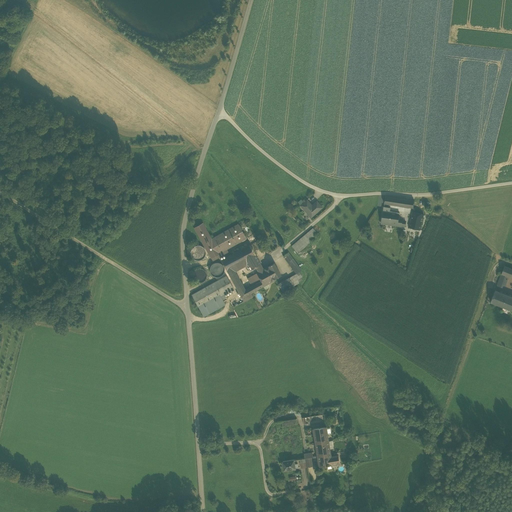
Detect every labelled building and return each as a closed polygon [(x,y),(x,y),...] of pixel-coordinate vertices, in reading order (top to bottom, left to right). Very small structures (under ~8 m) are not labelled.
[(390,204),(400,206),(401,198),(385,196),(384,204),(390,204)] [(414,200),(405,199),(404,207),(413,208),(414,200)] [(306,213),(310,217),(311,217),(322,208),(316,202),(311,206),(307,200),(301,205),(307,213),(306,213)] [(398,219),(399,213),(393,212),(392,213),(389,212),(390,206),(384,205),(382,217),(381,223),(405,227),(405,221),(402,221),(402,219),(398,219)] [(420,229),(424,215),(413,212),(411,219),(412,219),(411,222),(410,222),(409,226),(420,229)] [(202,223),(194,228),(211,258),(219,253),(211,239),(202,223)] [(211,239),(219,253),(227,249),(246,239),(238,224),(211,239)] [(291,246),(295,251),(315,235),(317,233),(312,228),(291,246)] [(295,251),(297,253),(317,237),(315,235),(295,251)] [(199,245),(196,245),(193,247),(191,249),(190,253),(191,256),(193,259),(196,260),(199,260),(202,259),(204,256),(205,253),(204,250),(202,247),(199,245)] [(235,272),(247,265),(244,261),(255,255),(254,253),(250,245),(221,260),(236,287),(242,284),(235,272)] [(219,253),(211,258),(212,261),(228,252),(227,249),(219,253)] [(283,256),(296,273),(299,271),(301,270),(288,252),(283,256)] [(260,264),(255,255),(244,261),(247,265),(249,270),(250,270),(255,267),(260,264)] [(217,277),(219,276),(222,275),(223,273),(224,270),(223,267),(222,265),(220,263),(218,263),(215,263),(213,264),(211,266),(210,268),(210,271),(210,273),(212,275),(214,276),(217,277)] [(264,268),(271,282),(275,279),(275,278),(281,275),(274,263),(264,268)] [(509,276),(511,277),(511,269),(504,266),(502,274),(509,276)] [(201,283),(202,282),(204,281),(206,279),(207,276),(206,273),(205,271),(203,269),(200,268),(198,268),(195,269),(193,271),(192,274),(192,277),(193,279),(196,282),(198,283),(201,283)] [(239,293),(242,298),(250,293),(263,286),(268,283),(271,282),(264,268),(263,269),(258,271),(256,272),(256,273),(261,281),(251,286),(245,290),(245,289),(239,293)] [(299,272),(292,276),(295,281),(301,277),(302,277),(299,272)] [(247,278),(251,286),(261,281),(256,273),(247,278)] [(226,276),(221,278),(218,280),(215,282),(191,295),(198,308),(220,296),(224,294),(233,289),(226,276)] [(292,283),(294,286),(299,283),(298,282),(302,280),(301,277),(295,281),(292,283)] [(505,286),(507,280),(500,277),(498,283),(503,285),(505,286)] [(292,283),(289,278),(278,284),(283,292),(294,286),(292,283)] [(239,293),(245,289),(242,284),(236,287),(239,293)] [(491,302),(511,310),(511,296),(495,290),(491,302)] [(253,297),(250,293),(242,298),(244,302),(253,297)] [(222,299),(220,296),(198,308),(203,317),(225,305),(222,299)] [(296,418),(284,420),(277,422),(277,427),(285,425),(285,426),(297,424),(296,418)] [(314,429),(320,466),(339,463),(338,455),(331,457),(326,427),(314,429)] [(283,461),(284,470),(296,468),(294,461),(294,460),(283,461)]
